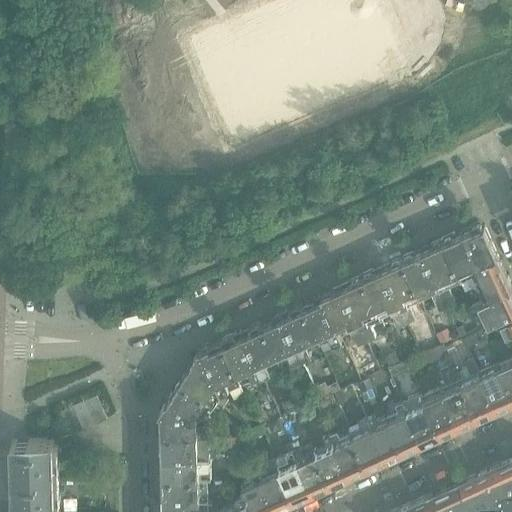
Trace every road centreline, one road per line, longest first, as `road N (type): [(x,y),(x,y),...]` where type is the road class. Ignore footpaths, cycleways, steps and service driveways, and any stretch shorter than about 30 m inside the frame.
road 1 (residential): [(111,343),(486,179)]
road 2 (residential): [(138,511),(137,416),(111,343)]
road 3 (residential): [(362,497),(511,430)]
